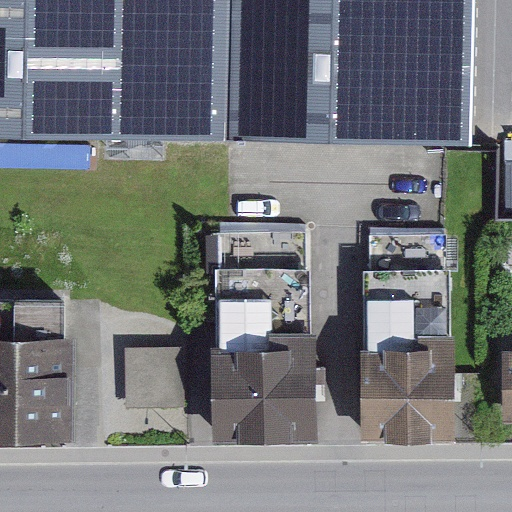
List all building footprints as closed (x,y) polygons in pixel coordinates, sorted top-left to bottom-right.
[(0,0),(0,126),(469,135),(471,0),(0,0)] [(311,224),(214,225),(214,272),(217,272),(218,339),(211,339),(212,440),(320,439),(319,326),(312,326),(311,224)] [(448,227),(369,227),(369,264),(364,264),(364,342),(360,342),(360,436),(455,436),(455,330),(448,330),(448,227)] [(0,433),(76,434),(76,331),(65,331),(65,295),(0,294),(0,433)] [(192,344),(126,345),(126,406),(193,406),(192,344)] [(511,346),(502,347),(503,421),(511,421),(511,346)]
